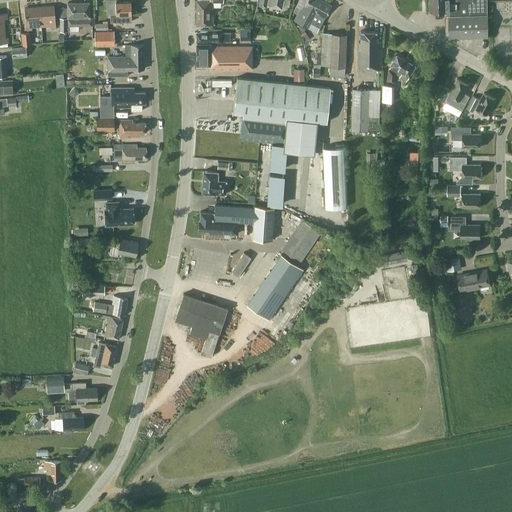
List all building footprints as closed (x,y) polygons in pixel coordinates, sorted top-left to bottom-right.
[(196,0),(196,24),(212,24),(213,1),(223,2),(222,0),(196,0)] [(300,9),(295,20),(304,25),(308,27),(310,21),(320,26),(324,19),(331,5),(321,0),(306,0),(304,5),(302,10),(300,9)] [(430,0),(431,11),(450,11),(449,0),(430,0)] [(449,0),(450,11),(450,14),(449,15),(449,16),(446,16),(446,35),(450,35),(450,36),(488,36),(488,14),(487,0),(449,0)] [(110,13),(111,22),(125,21),(132,21),(131,1),(115,2),(116,13),(110,13)] [(68,25),(78,25),(92,25),(92,17),(89,18),(89,2),(68,2),(68,17),(60,17),(60,30),(68,30),(68,25)] [(54,5),(39,6),(41,26),(50,25),(50,28),(56,27),(54,5)] [(41,26),(39,6),(24,8),(26,30),(32,29),(32,26),(41,26)] [(196,32),(196,43),(211,42),(222,42),(222,41),(230,41),(230,32),(224,32),(224,33),(222,33),(222,30),(200,29),(200,32),(196,32)] [(239,29),(240,43),(250,43),(250,29),(239,29)] [(307,35),(304,29),(299,32),(302,37),(307,35)] [(94,46),(114,45),(114,31),(94,31),(94,46)] [(359,41),(358,68),(381,68),(382,40),(377,40),(378,31),(360,31),(360,41),(359,41)] [(21,33),(22,45),(31,44),(30,32),(21,33)] [(346,66),(347,33),(322,32),(321,65),(330,66),(330,75),(344,76),(345,66),(346,66)] [(211,45),(211,42),(196,43),(196,64),(210,64),(210,70),(252,70),(252,48),(252,45),(211,45)] [(128,75),(127,68),(144,68),(144,44),(125,44),(126,56),(107,56),(108,75),(128,75)] [(11,47),(12,58),(27,56),(26,46),(11,47)] [(390,65),(390,66),(388,69),(387,80),(394,81),(395,73),(400,76),(399,77),(406,81),(415,65),(397,54),(390,65)] [(293,80),(303,80),(303,68),(293,68),(293,80)] [(243,113),(241,129),(240,136),(240,139),(271,143),(283,144),(282,151),(286,151),(286,150),(313,153),(317,121),(326,122),(330,87),(237,76),(233,112),(243,113)] [(444,87),(438,98),(446,102),(462,110),(466,103),(470,95),(474,88),(468,85),(469,84),(457,78),(451,90),(444,87)] [(0,94),(13,93),(12,79),(0,80),(0,94)] [(382,85),(382,101),(393,101),(393,86),(382,85)] [(96,117),(114,117),(114,107),(131,107),(131,110),(142,110),(142,103),(145,103),(145,91),(134,92),(134,87),(110,87),(110,95),(100,96),(100,117),(96,117)] [(380,88),(352,87),(351,129),(379,130),(380,88)] [(487,114),(496,98),(484,92),(476,108),(487,114)] [(17,102),(21,101),(29,100),(28,94),(20,95),(20,96),(0,97),(0,113),(4,113),(3,105),(17,104),(17,102)] [(479,98),(473,95),(466,108),(473,111),(479,98)] [(114,130),(114,117),(96,117),(97,130),(114,130)] [(133,119),(119,119),(120,136),(141,136),(141,132),(145,132),(145,122),(133,122),(133,119)] [(481,133),(466,133),(466,126),(451,126),(451,133),(454,133),(454,139),(463,139),(463,146),(480,147),(481,133)] [(283,144),(271,143),(269,168),(284,170),(286,151),(282,151),(283,144)] [(114,144),(114,156),(117,156),(117,159),(122,159),(122,162),(135,161),(135,158),(146,158),(146,147),(137,147),(137,144),(114,144)] [(347,206),(345,146),(322,147),(325,207),(347,206)] [(410,151),(410,166),(418,166),(419,151),(410,151)] [(473,183),(473,177),(480,177),(480,164),(467,164),(467,156),(450,156),(450,170),(462,169),(462,177),(461,177),(456,181),(456,183),(473,183)] [(229,162),(218,161),(217,169),(228,170),(229,162)] [(204,170),(203,171),(201,192),(202,192),(217,193),(225,194),(226,181),(218,180),(218,171),(204,170)] [(284,175),(269,174),(266,204),(282,205),(284,175)] [(447,195),(462,195),(462,206),(480,206),(480,193),(463,193),(463,185),(447,185),(447,195)] [(111,189),(94,190),(94,199),(111,198),(111,189)] [(105,210),(105,225),(133,223),(132,208),(118,209),(118,202),(106,202),(107,210),(105,210)] [(255,206),(215,204),(215,212),(200,211),(200,219),(199,219),(198,229),(209,229),(209,231),(237,233),(238,221),(254,222),(253,237),(272,238),(274,206),(255,205),(255,206)] [(480,237),(480,224),(466,224),(466,216),(451,216),(451,229),(461,229),(461,237),(480,237)] [(301,218),(280,248),(299,261),(320,231),(301,218)] [(90,237),(79,237),(79,247),(90,247),(90,237)] [(117,255),(118,252),(135,255),(138,241),(121,238),(120,242),(112,240),(109,253),(117,255)] [(379,254),(377,254),(379,264),(380,264),(402,260),(406,259),(405,249),(400,250),(379,254)] [(243,252),(231,270),(238,275),(251,257),(243,252)] [(302,269),(281,254),(247,304),(269,318),(302,269)] [(462,268),(459,255),(445,258),(447,271),(462,268)] [(460,290),(490,284),(487,269),(458,275),(460,290)] [(89,284),(89,286),(82,286),(82,292),(89,292),(88,293),(104,294),(105,285),(89,284)] [(211,355),(227,307),(183,293),(175,318),(192,324),(189,331),(205,337),(200,352),(211,355)] [(94,301),(93,310),(124,315),(127,297),(114,295),(112,304),(94,301)] [(104,335),(119,338),(123,318),(109,315),(104,335)] [(97,338),(99,332),(89,330),(87,335),(97,338)] [(98,347),(96,356),(94,365),(100,367),(101,362),(112,365),(117,346),(106,343),(99,341),(98,347)] [(89,365),(76,362),(73,370),(87,374),(89,365)] [(64,375),(46,376),(46,386),(64,385),(64,375)] [(69,400),(77,399),(77,403),(85,403),(85,399),(97,399),(96,387),(86,387),(86,381),(72,382),(72,391),(68,391),(69,400)] [(42,405),(42,414),(55,414),(54,405),(42,405)] [(59,418),(57,418),(54,419),(54,428),(57,429),(63,429),(63,433),(71,433),(71,429),(84,428),(83,416),(74,417),(74,411),(58,411),(59,418)] [(35,414),(29,421),(35,426),(41,418),(35,414)] [(45,470),(47,470),(47,479),(61,479),(60,460),(45,460),(45,470)] [(39,476),(24,476),(24,485),(39,485),(39,476)] [(11,492),(3,500),(11,508),(10,508),(6,511),(28,511),(30,510),(27,508),(36,499),(32,495),(31,497),(19,486),(12,493),(11,492)]
